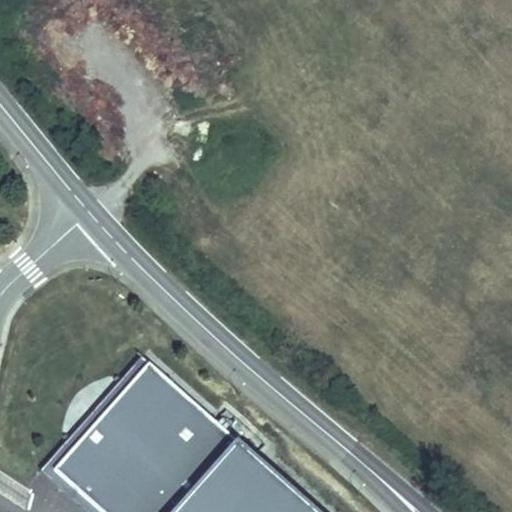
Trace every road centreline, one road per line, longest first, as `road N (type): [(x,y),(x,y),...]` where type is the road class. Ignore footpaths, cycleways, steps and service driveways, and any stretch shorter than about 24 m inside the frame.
road 1 (tertiary): [(337,441),(89,212)]
road 2 (tertiary): [(89,212),(0,102)]
road 3 (residential): [(0,296),(89,212)]
